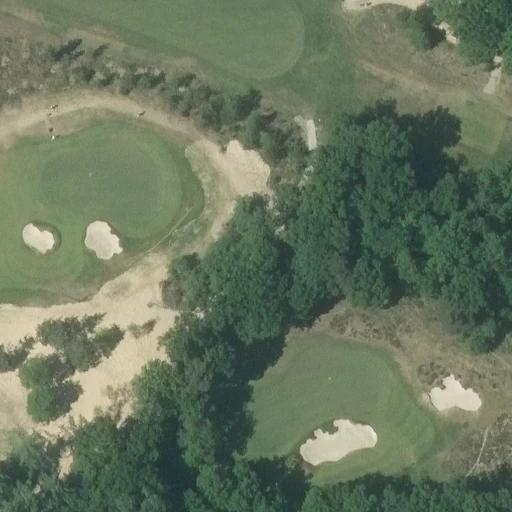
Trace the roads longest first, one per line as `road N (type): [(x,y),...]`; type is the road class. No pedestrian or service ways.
road 1 (track): [(511,294),(474,275),(354,270),(275,233),(70,511)]
road 2 (track): [(511,480),(455,476),(256,511)]
road 3 (track): [(199,511),(41,451),(0,457)]
